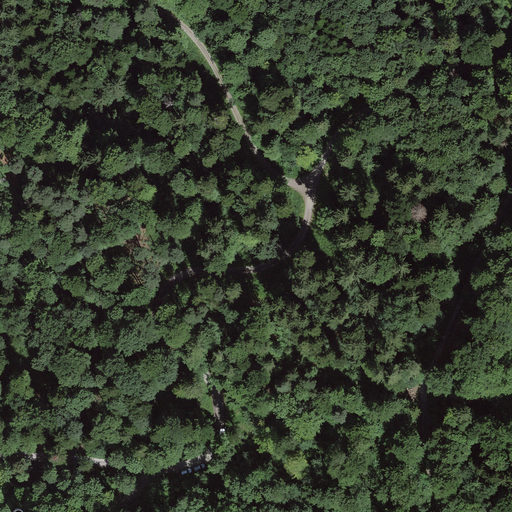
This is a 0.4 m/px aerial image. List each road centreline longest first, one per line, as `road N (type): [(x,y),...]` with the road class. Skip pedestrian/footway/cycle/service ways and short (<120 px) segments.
road 1 (track): [(0,454),(180,467),(216,453),(218,409),(197,360),(166,329),(165,297),(176,278),(276,262),(297,243),(307,191)]
road 2 (track): [(511,187),(429,372),(424,444),(439,511)]
road 3 (track): [(138,0),(201,45),(258,161),(307,191)]
road 4 (track): [(307,191),(336,130),(363,108),(511,51)]
